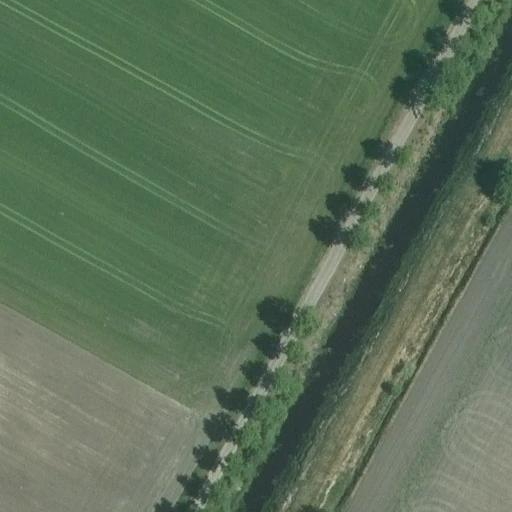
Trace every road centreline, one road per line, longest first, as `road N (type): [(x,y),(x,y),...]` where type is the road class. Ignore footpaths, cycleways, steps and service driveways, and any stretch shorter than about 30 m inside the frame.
road 1 (unclassified): [(195,511),(476,0)]
road 2 (track): [(289,511),(511,109)]
